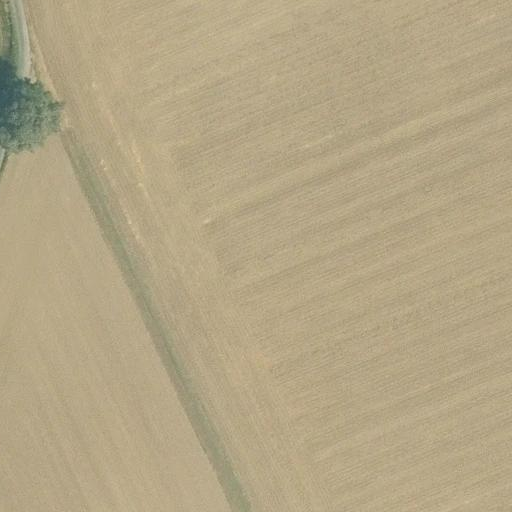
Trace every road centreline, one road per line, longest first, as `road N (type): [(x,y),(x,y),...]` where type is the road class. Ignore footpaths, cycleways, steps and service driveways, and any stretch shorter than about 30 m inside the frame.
road 1 (track): [(27,52),(236,511)]
road 2 (track): [(0,141),(27,52),(17,0)]
